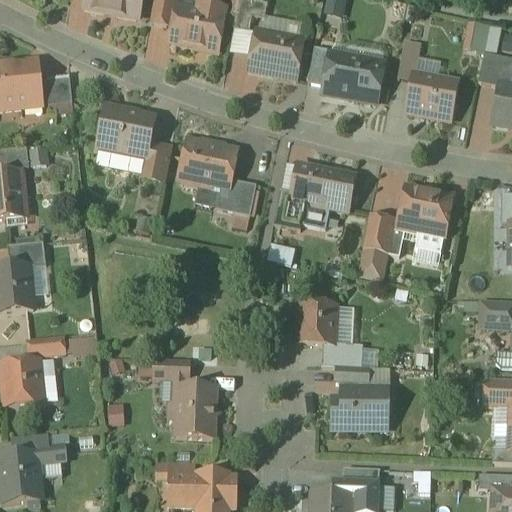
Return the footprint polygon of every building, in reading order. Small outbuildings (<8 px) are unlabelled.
[(141,0),(86,0),(83,14),(137,24),(141,0)] [(178,0),(154,0),(149,29),(165,32),(166,31),(172,33),(175,15),(176,15),(178,0)] [(349,22),(352,0),(331,0),(328,18),(349,22)] [(267,9),(238,3),(232,35),(248,38),(251,23),(264,25),(267,9)] [(224,16),(201,12),(200,19),(176,15),(175,15),(172,33),(169,49),(216,58),(224,16)] [(502,58),(506,31),(471,26),(467,53),(502,58)] [(303,46),(255,38),(248,77),(295,86),(303,46)] [(420,50),(405,47),(402,61),(417,64),(420,50)] [(331,56),(314,53),(307,89),(323,92),(329,60),(331,60),(331,56)] [(511,78),(511,64),(483,59),(478,89),(494,92),(497,78),(511,80),(511,78)] [(331,60),(329,60),(323,92),(322,99),(376,109),(383,70),(331,60)] [(13,69),(0,70),(0,116),(24,114),(24,110),(41,108),(40,88),(39,88),(38,69),(15,71),(13,69)] [(456,88),(414,80),(406,119),(449,127),(456,88)] [(69,81),(45,83),(45,87),(39,88),(40,88),(46,88),(48,111),(72,109),(69,81)] [(511,93),(500,91),(492,131),(508,134),(508,132),(511,133),(511,93)] [(154,125),(126,119),(126,117),(105,113),(96,158),(144,168),(145,168),(149,149),(154,125)] [(223,150),(202,146),(197,149),(187,147),(178,184),(182,189),(209,195),(214,191),(221,193),(229,195),(231,186),(237,157),(226,155),(223,150)] [(170,154),(149,149),(145,168),(144,168),(141,184),(163,189),(170,154)] [(26,153),(0,156),(0,176),(28,173),(26,153)] [(355,183),(310,174),(305,201),(303,210),(305,210),(347,218),(355,183)] [(21,179),(0,181),(0,225),(7,225),(6,218),(25,216),(21,179)] [(256,191),(231,186),(229,195),(221,193),(216,215),(234,219),(249,222),(250,222),(256,191)] [(452,203),(406,194),(397,235),(443,244),(452,203)] [(305,201),(280,196),(273,231),(300,236),(305,210),(303,210),(305,201)] [(511,199),(500,199),(500,229),(510,229),(510,228),(511,227),(511,199)] [(249,222),(234,219),(231,232),(246,235),(249,222)] [(394,225),(369,220),(362,255),(399,262),(403,241),(391,238),(394,225)] [(45,272),(42,248),(7,252),(9,274),(28,272),(29,273),(45,272)] [(270,266),(295,271),(299,253),(274,248),(270,266)] [(9,274),(0,274),(0,318),(33,316),(29,273),(28,272),(9,274)] [(511,309),(481,308),(479,334),(510,335),(510,324),(511,323),(511,309)] [(336,312),(300,311),(298,350),(333,351),(336,312)] [(63,343),(27,346),(28,363),(64,360),(63,343)] [(358,357),(323,356),(322,373),(336,373),(357,374),(358,357)] [(38,367),(0,371),(4,413),(42,409),(38,367)] [(189,368),(153,367),(153,385),(189,386),(189,368)] [(357,374),(336,373),(335,389),(367,391),(368,375),(357,374)] [(511,389),(484,388),(483,410),(510,412),(511,411),(511,389)] [(215,394),(178,393),(177,409),(170,408),(170,413),(169,413),(169,422),(170,422),(169,427),(176,427),(175,443),(213,445),(215,394)] [(383,397),(341,397),(341,407),(336,407),(335,434),(372,434),(372,424),(382,424),(383,397)] [(110,408),(110,429),(126,429),(126,408),(110,408)] [(47,441),(31,443),(33,456),(49,455),(47,441)] [(31,443),(11,445),(13,462),(33,460),(33,456),(31,443)] [(64,451),(52,452),(53,456),(51,459),(45,459),(42,463),(42,469),(65,467),(64,451)] [(508,456),(493,456),(492,469),(511,469),(511,457),(508,458),(508,456)] [(13,462),(0,463),(0,497),(1,510),(41,506),(37,460),(33,460),(13,462)] [(194,468),(169,468),(169,481),(194,481),(194,468)] [(420,497),(433,497),(433,476),(420,476),(420,497)] [(368,479),(332,477),(331,493),(367,495),(368,479)] [(511,480),(478,479),(477,495),(493,495),(493,493),(511,493),(511,480)] [(228,481),(197,480),(197,482),(194,481),(169,481),(168,511),(234,511),(235,482),(228,482),(228,481)] [(511,511),(511,493),(493,493),(493,495),(492,511),(511,511)] [(351,511),(352,499),(310,498),(309,511),(351,511)]
